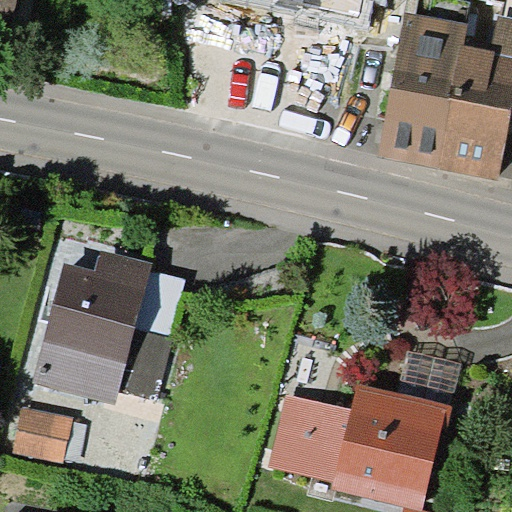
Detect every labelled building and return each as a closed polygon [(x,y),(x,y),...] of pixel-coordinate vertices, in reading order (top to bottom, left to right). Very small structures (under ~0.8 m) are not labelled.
[(0,0),(0,23),(9,25),(15,0),(0,0)] [(377,154),(438,166),(463,44),(467,23),(407,11),(392,83),(377,154)] [(491,50),(463,44),(438,166),(497,179),(509,121),(511,121),(511,16),(499,13),(491,50)] [(97,270),(66,262),(33,382),(115,404),(119,391),(136,328),(151,270),(154,263),(103,249),(97,270)] [(151,270),(136,328),(171,338),(186,279),(151,270)] [(174,338),(171,338),(136,328),(119,391),(157,401),(174,338)] [(408,351),(398,393),(451,406),(461,364),(408,351)] [(398,393),(358,384),(352,409),(287,394),(270,466),(334,481),(332,489),(405,506),(403,511),(434,511),(422,509),(442,428),(446,429),(451,406),(398,393)] [(73,417),(23,407),(14,453),(63,462),(63,459),(72,421),(73,417)] [(88,424),(72,421),(63,459),(79,462),(88,424)]
